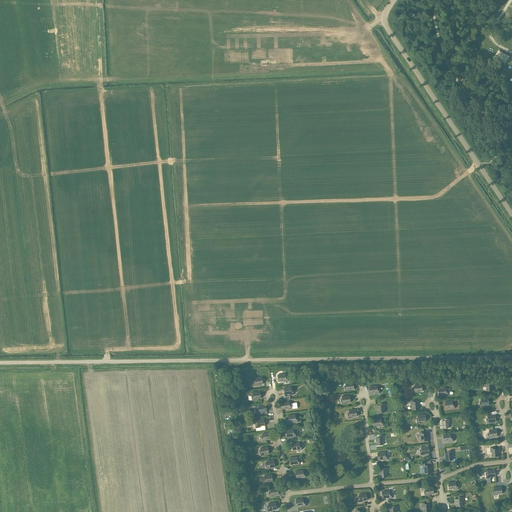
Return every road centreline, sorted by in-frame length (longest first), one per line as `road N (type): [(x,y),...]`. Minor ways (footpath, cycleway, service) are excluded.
road 1 (unclassified): [(511,357),(0,361)]
road 2 (unclassified): [(511,214),(387,29),(383,18),(393,0)]
